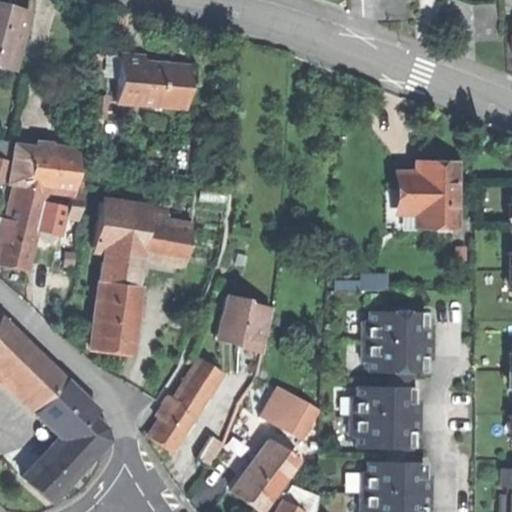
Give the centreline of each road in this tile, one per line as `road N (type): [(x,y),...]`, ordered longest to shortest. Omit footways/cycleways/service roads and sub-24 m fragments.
road 1 (residential): [(195,0),(257,13),(511,107)]
road 2 (residential): [(130,511),(129,442),(95,382),(0,300)]
